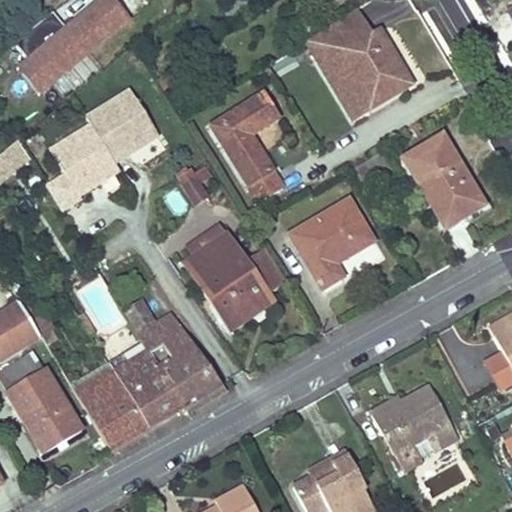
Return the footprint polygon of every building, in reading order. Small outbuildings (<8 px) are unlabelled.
[(115,0),(95,0),(16,71),(43,101),(133,20),(115,0)] [(249,0),(238,0),(221,13),(230,25),(254,7),(249,0)] [(409,87),(377,33),(370,37),(354,10),(334,23),(303,42),(350,122),(409,87)] [(295,30),(303,42),(334,23),(326,11),(295,30)] [(177,66),(157,81),(164,92),(185,76),(177,66)] [(157,142),(129,94),(84,120),(89,128),(113,169),(127,160),(122,151),(132,145),(138,154),(157,142)] [(261,98),(209,130),(256,205),(279,190),(248,138),(275,122),(261,98)] [(51,124),(24,147),(34,159),(61,136),(51,124)] [(113,169),(89,128),(47,153),(62,178),(44,189),(60,215),(79,204),(77,201),(118,176),(113,169)] [(441,138),(400,161),(443,231),(481,208),(441,138)] [(16,144),(0,156),(0,171),(21,153),(16,144)] [(127,160),(138,154),(132,145),(122,151),(127,160)] [(379,155),(350,173),(358,185),(386,168),(379,155)] [(194,207),(207,199),(190,174),(178,182),(194,207)] [(347,204),(288,237),(319,292),(339,280),(332,266),(371,244),(347,204)] [(192,261),(223,239),(217,230),(186,252),(192,261)] [(262,251),(245,263),(227,237),(223,239),(192,261),(187,265),(214,304),(208,309),(227,336),(249,320),(245,315),(269,298),(268,295),(284,284),(262,251)] [(187,265),(180,269),(208,309),(214,304),(187,265)] [(269,298),(245,315),(249,320),(273,304),(269,298)] [(140,303),(124,313),(136,334),(152,324),(140,303)] [(0,362),(38,339),(18,305),(0,316),(0,362)] [(37,306),(26,313),(36,329),(47,322),(37,306)] [(82,317),(78,319),(89,337),(93,334),(82,317)] [(164,347),(180,337),(168,319),(153,328),(164,347)] [(511,319),(491,331),(496,339),(511,330),(511,319)] [(47,322),(36,329),(40,336),(41,338),(50,333),(52,331),(47,322)] [(164,347),(153,328),(137,338),(141,345),(147,355),(183,413),(186,417),(221,396),(188,348),(180,337),(164,347)] [(511,330),(496,339),(492,341),(511,377),(511,330)] [(50,333),(41,338),(47,347),(56,342),(50,333)] [(141,345),(107,365),(107,366),(113,376),(147,355),(141,345)] [(34,354),(0,374),(0,378),(9,393),(6,394),(41,454),(79,432),(34,354)] [(147,355),(113,376),(148,434),(183,413),(147,355)] [(107,365),(69,386),(75,398),(113,376),(107,366),(107,365)] [(113,376),(75,398),(110,457),(148,434),(113,376)] [(401,407),(373,423),(402,476),(421,465),(418,460),(410,446),(425,439),(433,453),(434,455),(432,456),(440,470),(464,458),(428,392),(401,407)] [(369,416),(373,423),(401,407),(398,401),(369,416)] [(410,446),(418,460),(433,453),(425,439),(410,446)] [(303,473),(306,477),(344,456),(342,451),(303,473)] [(344,456),(306,477),(289,487),(302,511),(371,511),(361,494),(365,492),(344,456)] [(217,511),(254,511),(243,490),(215,505),(217,510),(217,511)]
